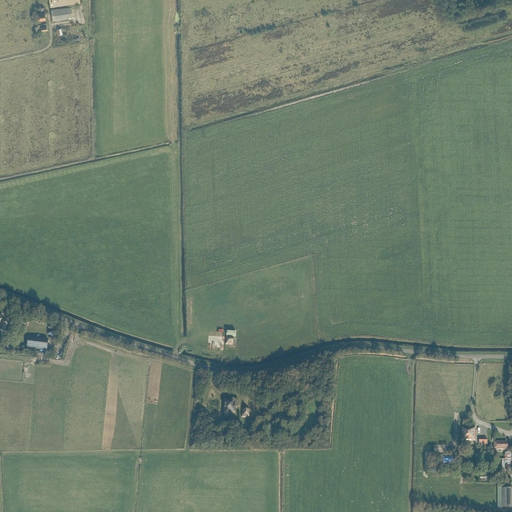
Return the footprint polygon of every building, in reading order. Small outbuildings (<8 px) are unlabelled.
[(44,7),(35,9),(37,22),(46,21),(44,7)] [(70,7),(51,10),(52,20),(72,17),(70,7)] [(7,325),(0,322),(2,317),(0,315),(0,330),(4,332),(7,333),(10,326),(7,325)] [(28,338),(27,348),(47,351),(48,340),(28,338)] [(224,400),(223,413),(230,414),(230,413),(235,413),(236,400),(224,400)] [(462,428),(462,440),(475,440),(475,429),(472,429),(472,428),(462,428)] [(505,459),(502,460),(502,471),(511,470),(511,451),(506,452),(505,454),(505,459)] [(501,488),(501,509),(511,509),(511,488),(501,488)]
